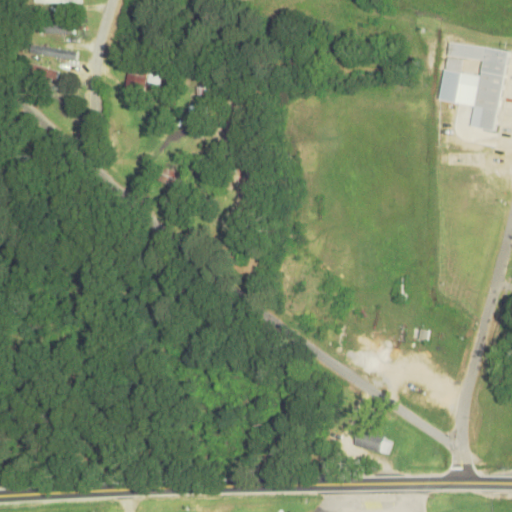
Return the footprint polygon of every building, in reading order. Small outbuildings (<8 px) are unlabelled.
[(36,30),(74,30),(74,22),(36,22),(36,30)] [(479,125),(493,127),(508,49),(484,44),(449,38),(444,66),(460,69),(462,54),(481,58),(473,102),(483,104),(479,125)] [(25,70),(56,81),(59,71),(28,61),(25,70)] [(151,70),(130,66),(126,89),(146,93),(151,70)] [(208,123),(208,86),(198,86),(198,123),(208,123)] [(187,189),(191,175),(164,168),(161,182),(187,189)] [(379,449),(379,448),(383,436),(383,434),(356,427),(352,442),(379,449)] [(383,436),(391,438),(387,451),(379,448),(383,436)]
